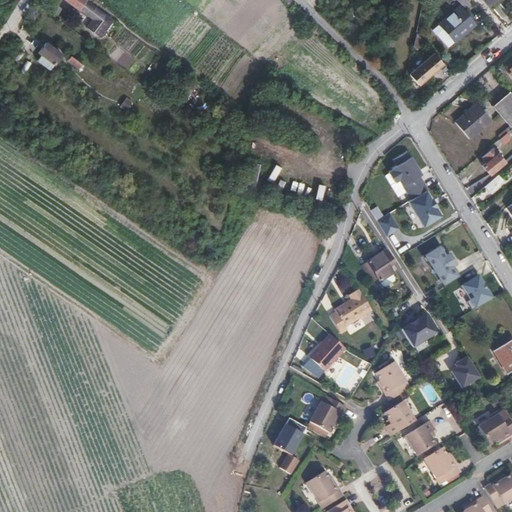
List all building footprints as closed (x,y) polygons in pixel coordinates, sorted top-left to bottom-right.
[(94,7),(85,0),(68,0),(94,20),(89,27),(101,36),(113,20),(94,7)] [(456,0),(464,8),(473,1),(471,0),(456,0)] [(433,30),(448,48),(462,36),(461,34),(475,22),(461,6),(433,30)] [(424,42),(416,33),(413,46),(416,49),(424,42)] [(42,55),(39,60),(39,61),(51,69),(62,54),(47,43),(39,53),(42,55)] [(443,64),(434,54),(410,75),(418,86),(443,64)] [(72,56),(68,60),(79,69),(83,64),(72,56)] [(511,94),(509,91),(492,106),(511,128),(511,127),(511,94)] [(126,111),(132,103),(127,98),(120,105),(126,111)] [(482,110),(477,104),(455,123),(469,139),(491,120),(486,115),(482,110)] [(511,139),(506,133),(499,140),(504,145),(511,139)] [(504,162),(496,152),(493,148),(482,158),(486,163),(482,166),(489,175),(504,162)] [(385,179),(378,169),(372,173),(379,183),(385,179)] [(504,182),(499,175),(485,187),(491,194),(504,182)] [(401,190),(398,185),(393,187),(389,180),(379,187),(383,194),(387,192),(390,196),(401,190)] [(319,187),(316,199),(322,200),(325,188),(319,187)] [(444,219),(456,211),(452,204),(440,212),(444,219)] [(375,220),(382,216),(377,206),(370,211),(375,220)] [(390,212),(376,220),(385,237),(399,230),(390,212)] [(443,227),(436,216),(420,226),(423,232),(427,230),(430,235),(443,227)] [(440,245),(422,256),(442,288),(460,277),(454,267),(457,266),(451,257),(448,259),(447,256),(440,245)] [(393,263),(386,251),(361,266),(371,282),(377,279),(379,282),(391,274),(392,274),(388,266),(393,263)] [(394,279),(391,274),(379,282),(382,287),(384,287),(393,282),(394,279)] [(492,291),(486,282),(460,298),(460,299),(456,302),(461,309),(465,306),(465,307),(468,305),(473,302),(492,291)] [(454,291),(450,284),(430,296),(429,296),(432,300),(435,298),(434,296),(439,294),(440,297),(444,295),(445,297),(454,291)] [(371,310),(357,289),(348,295),(351,299),(334,310),(335,313),(329,317),(340,334),(346,329),(345,327),(371,310)] [(405,337),(401,330),(396,333),(400,340),(405,337)] [(323,350),(322,349),(311,360),(327,375),(348,353),(332,338),(326,345),(327,346),(323,350)] [(511,340),(494,351),(508,374),(511,371),(511,340)] [(460,390),(480,379),(468,357),(448,369),(460,390)] [(381,388),(389,401),(409,388),(393,362),(375,373),(379,380),(383,386),(381,388)] [(346,407),(325,395),(309,422),(310,422),(307,427),(325,438),(328,432),(333,425),(336,419),(338,420),(346,407)] [(402,401),(384,412),(388,419),(390,423),(384,427),(390,436),(414,421),(402,401)] [(433,410),(424,415),(428,421),(436,416),(433,410)] [(504,439),(511,434),(511,423),(504,411),(478,426),(489,445),(496,441),(502,437),(504,439)] [(416,456),(435,444),(431,437),(428,434),(434,430),(429,421),(404,436),(416,456)] [(440,485),(460,472),(452,459),(450,460),(446,455),(442,447),(423,459),(440,485)] [(291,454),(282,467),(291,473),(300,459),(291,454)] [(322,509),(343,496),(335,483),(332,484),(329,479),(324,471),(306,483),(322,509)] [(497,480),(484,488),(497,508),(511,498),(511,474),(504,478),(498,482),(497,480)] [(491,511),(482,497),(469,505),(470,507),(464,510),(461,511),(491,511)] [(352,511),(345,500),(326,511),(352,511)]
